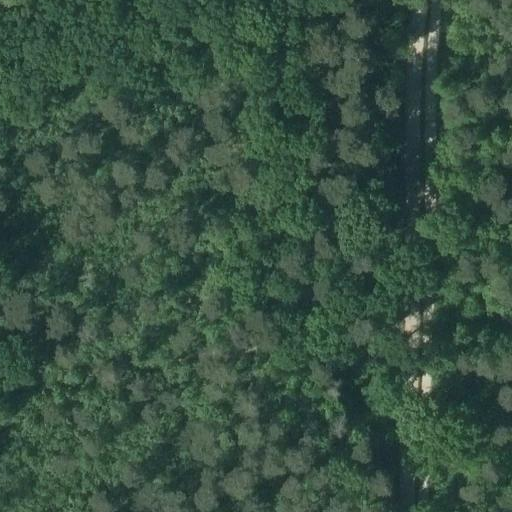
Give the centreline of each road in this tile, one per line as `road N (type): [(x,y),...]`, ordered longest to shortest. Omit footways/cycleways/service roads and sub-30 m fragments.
road 1 (track): [(421,0),(411,325)]
road 2 (track): [(411,325),(408,511)]
